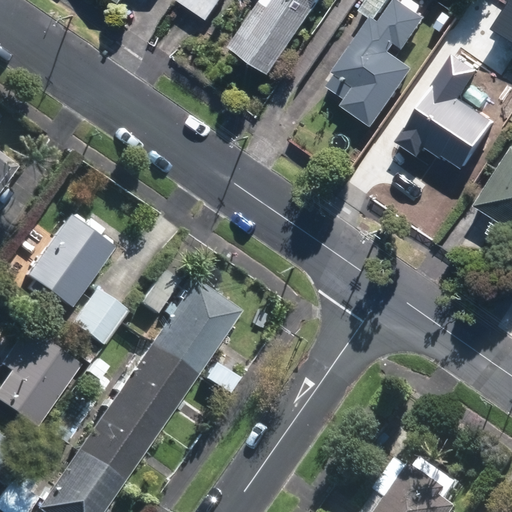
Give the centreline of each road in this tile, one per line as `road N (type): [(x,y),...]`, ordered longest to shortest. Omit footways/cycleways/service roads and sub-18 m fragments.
road 1 (residential): [(388,292),(0,15)]
road 2 (residential): [(388,292),(232,511)]
road 3 (residential): [(511,378),(388,292)]
